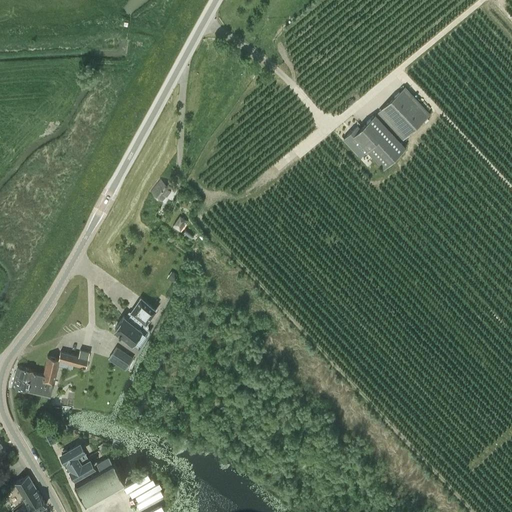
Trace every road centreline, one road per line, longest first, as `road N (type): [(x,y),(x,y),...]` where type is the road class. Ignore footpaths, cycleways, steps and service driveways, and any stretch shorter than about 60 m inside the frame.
road 1 (tertiary): [(0,380),(218,0)]
road 2 (track): [(271,175),(484,0)]
road 3 (tertiary): [(58,511),(0,399)]
